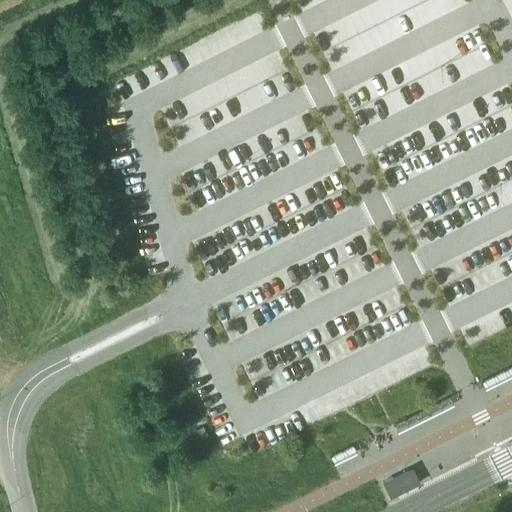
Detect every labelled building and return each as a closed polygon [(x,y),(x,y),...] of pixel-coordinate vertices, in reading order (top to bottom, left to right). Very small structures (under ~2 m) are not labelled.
[(388,40),(470,3),(468,0),(378,0),(364,7),(368,17),(381,44),(388,40)] [(368,120),(501,66),(485,28),(346,84),(358,113),(364,111),(368,120)] [(273,58),(164,104),(175,129),(186,129),(204,110),(216,109),(217,123),(221,127),(230,118),(224,112),(223,100),(239,84),(243,93),(233,104),(239,101),(240,116),(249,107),(253,111),(253,99),(242,103),(250,95),(246,84),(260,83),(254,89),(267,102),(275,98),(282,91),(277,79),(279,78),(244,81),(258,75),(273,58)] [(376,147),(394,185),(511,130),(511,83),(376,147)] [(183,166),(199,205),(329,152),(313,113),(183,166)] [(398,495),(429,479),(421,463),(390,479),(398,495)]
